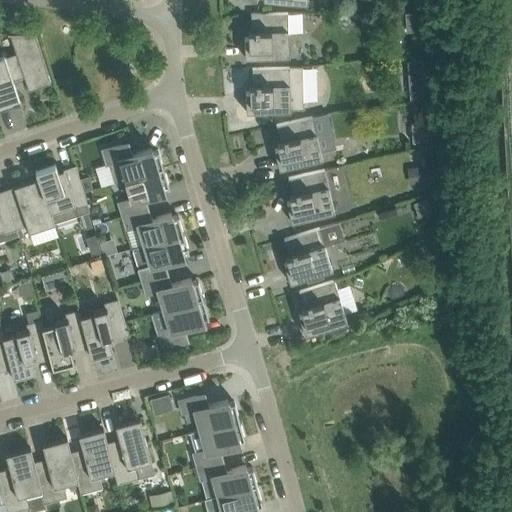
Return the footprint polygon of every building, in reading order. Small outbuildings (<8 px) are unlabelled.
[(351,0),(350,1),(350,10),(369,9),(368,0),(351,0)] [(302,29),(302,12),(290,11),(289,29),(302,29)] [(406,12),(407,31),(422,30),(421,11),(406,12)] [(289,12),(252,13),(252,36),(245,36),(246,57),(290,56),(289,12)] [(35,33),(10,33),(17,52),(5,56),(5,54),(0,55),(0,107),(20,101),(13,79),(25,76),(29,89),(51,82),(35,33)] [(426,100),(424,59),(407,60),(410,101),(426,100)] [(303,66),(290,66),(253,67),(254,91),(246,91),(247,111),(291,110),(291,108),(304,108),(303,66)] [(313,115),(277,123),(282,146),(275,148),(280,168),(323,158),(313,115)] [(427,121),(411,122),(413,142),(429,141),(427,121)] [(153,150),(152,147),(132,153),(128,141),(103,149),(108,163),(109,162),(115,182),(125,179),(164,167),(159,148),(153,150)] [(36,169),(38,177),(39,177),(51,212),(52,212),(55,223),(92,211),(76,164),(58,170),(56,163),(36,169)] [(415,183),(433,181),(430,164),(413,166),(415,183)] [(170,185),(164,167),(125,179),(131,198),(119,201),(123,215),(148,207),(145,196),(165,190),(164,187),(170,185)] [(325,168),(289,177),(294,200),(287,201),(292,221),(335,211),(325,168)] [(30,232),(55,223),(52,212),(51,212),(39,177),(38,177),(15,185),(17,191),(6,195),(18,229),(28,226),(30,232)] [(5,233),(18,229),(6,195),(0,196),(0,241),(7,239),(5,233)] [(428,198),(414,202),(419,216),(432,211),(428,198)] [(152,218),(148,207),(123,215),(127,228),(139,224),(145,244),(184,232),(178,214),(173,215),(172,212),(152,218)] [(320,227),(285,238),(292,260),(285,262),(291,282),(333,269),(320,227)] [(139,267),(143,280),(168,272),(165,261),(185,255),(184,252),(190,250),(184,232),(145,244),(151,263),(139,267)] [(432,250),(437,247),(444,243),(439,233),(438,234),(427,239),(432,250)] [(15,280),(11,268),(0,271),(0,276),(3,284),(15,280)] [(171,283),(168,272),(143,280),(147,293),(159,290),(165,309),(204,297),(198,279),(193,280),(192,277),(171,283)] [(335,279),(300,290),(307,312),(300,315),(306,334),(348,321),(335,279)] [(209,316),(204,297),(165,309),(153,313),(163,346),(188,339),(185,327),(205,321),(204,318),(209,316)] [(95,312),(82,315),(81,316),(89,342),(88,342),(92,356),(113,350),(110,337),(129,331),(118,298),(104,302),(106,307),(94,310),(95,312)] [(71,347),(88,342),(89,342),(81,316),(82,315),(80,308),(66,312),(67,317),(55,320),(56,322),(43,326),(50,353),(49,353),(53,367),(75,361),(71,347)] [(29,322),(40,319),(37,309),(26,312),(29,322)] [(17,333),(4,336),(11,363),(10,363),(14,377),(36,371),(32,357),(49,353),(50,353),(43,326),(41,318),(40,319),(29,322),(27,322),(28,328),(17,331),(17,333)] [(0,365),(10,363),(11,363),(4,336),(2,329),(0,329),(0,365)] [(203,335),(194,337),(197,348),(206,346),(203,335)] [(200,429),(240,419),(235,400),(234,400),(230,402),(229,398),(208,404),(205,392),(180,399),(183,413),(185,413),(187,420),(197,418),(200,429)] [(154,416),(174,410),(169,393),(149,399),(154,416)] [(118,483),(140,477),(155,473),(141,417),(116,424),(120,438),(108,441),(107,441),(115,469),(114,470),(118,483)] [(245,437),(240,419),(200,429),(206,449),(194,452),(198,465),(223,459),(220,448),(241,442),(240,439),(245,437)] [(100,473),(114,470),(115,469),(107,441),(108,441),(104,427),(79,433),(83,448),(71,451),(78,479),(81,492),(103,486),(100,473)] [(63,483),(78,479),(71,451),(68,436),(43,443),(47,457),(35,461),(34,461),(42,489),(41,489),(45,502),(46,502),(67,496),(63,483)] [(45,502),(41,489),(42,489),(34,461),(35,461),(31,446),(6,453),(10,467),(0,469),(0,478),(5,499),(8,511),(30,506),(31,511),(47,507),(46,502),(45,502)] [(226,469),(223,459),(198,465),(201,479),(213,476),(218,495),(258,484),(253,466),(247,467),(246,464),(226,469)] [(258,484),(218,495),(222,511),(243,511),(258,508),(258,504),(263,503),(258,484)] [(149,495),(152,506),(174,500),(172,489),(149,495)]
